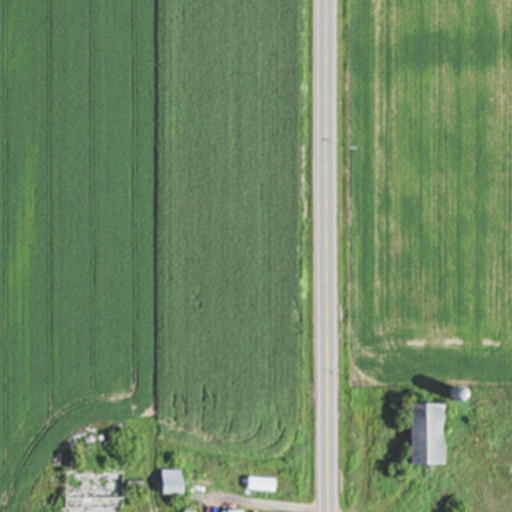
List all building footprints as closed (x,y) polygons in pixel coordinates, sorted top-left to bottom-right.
[(451,379),(453,379),(455,381),(457,383),(457,385),(456,388),(455,390),(453,391),(451,391),(448,391),(446,389),(445,387),(445,385),(445,383),(447,381),(449,379),(451,379)] [(433,398),(433,456),(397,456),(397,398),(433,398)] [(155,461),(173,461),(173,486),(155,486),(155,461)] [(114,465),(114,499),(57,499),(57,466),(114,465)] [(230,468),(278,473),(277,484),(229,478),(230,468)] [(157,496),(178,496),(178,475),(157,475),(157,496)] [(233,488),(282,492),(283,481),(233,478),(233,488)] [(214,511),(214,505),(217,505),(217,503),(232,504),(232,511),(214,511)]
